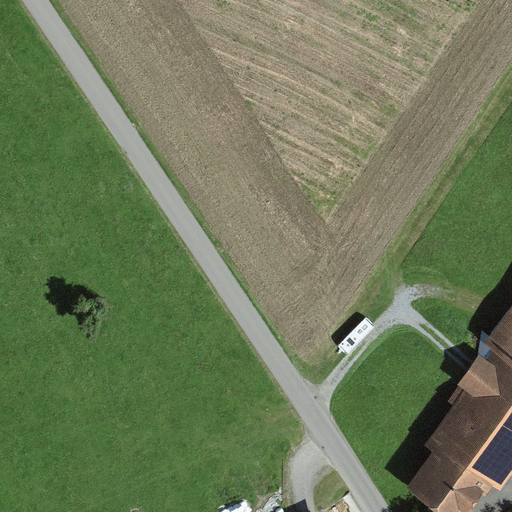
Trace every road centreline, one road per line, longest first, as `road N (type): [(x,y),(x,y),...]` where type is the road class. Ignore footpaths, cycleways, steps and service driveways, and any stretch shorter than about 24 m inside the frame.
road 1 (unclassified): [(37,0),(379,511)]
road 2 (track): [(511,296),(493,304),(436,291),(409,296),(309,409)]
